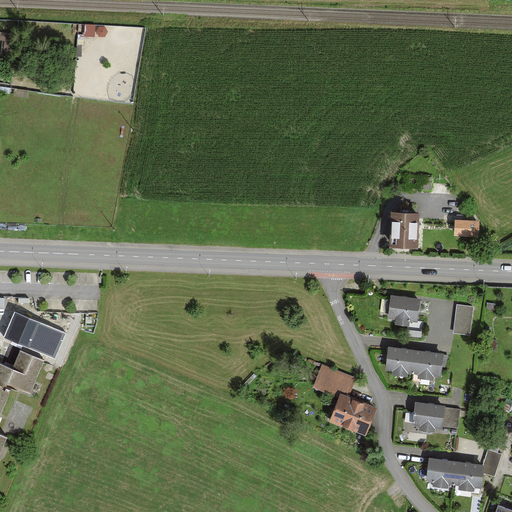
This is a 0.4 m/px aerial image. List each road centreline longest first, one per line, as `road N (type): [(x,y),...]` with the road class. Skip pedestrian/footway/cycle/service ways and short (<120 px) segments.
road 1 (primary): [(0,251),(331,263)]
road 2 (residential): [(425,511),(387,459),(381,401),(334,301),(331,263)]
road 3 (primary): [(331,263),(511,271)]
